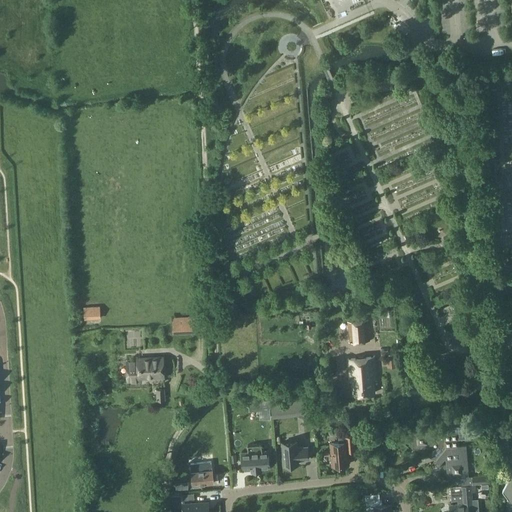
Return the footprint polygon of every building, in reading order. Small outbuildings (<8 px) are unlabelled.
[(84,319),(101,318),(100,306),(83,307),(84,319)] [(202,316),(172,317),(173,333),(202,332),(202,316)] [(349,342),(369,341),(368,319),(348,321),(349,342)] [(502,336),(492,337),(493,344),(493,345),(503,344),(504,344),(503,336),(502,336)] [(374,393),(373,379),(376,379),(374,357),(348,359),(350,381),(352,381),(354,395),(374,393)] [(127,383),(136,383),(136,378),(164,377),(162,358),(137,359),(137,362),(126,363),(127,383)] [(165,390),(157,390),(157,400),(165,400),(165,390)] [(266,399),(258,401),(259,409),(267,408),(266,400),(266,399)] [(315,413),(314,400),(271,404),(272,417),(315,413)] [(445,427),(412,430),(413,450),(433,448),(433,450),(429,455),(433,459),(435,459),(436,460),(448,446),(459,445),(459,439),(472,438),(470,418),(450,420),(451,433),(445,434),(445,427)] [(338,444),(331,444),(333,466),(349,465),(348,451),(355,450),(354,435),(346,436),(339,436),(339,444),(338,444)] [(297,441),(283,442),(285,466),(299,465),(298,459),(309,458),(308,447),(297,448),(297,441)] [(448,446),(436,460),(436,462),(440,465),(444,460),(447,460),(448,480),(468,478),(468,467),(466,445),(459,445),(448,446)] [(268,450),(242,453),(243,468),(252,468),(252,471),(255,471),(255,468),(269,467),(268,450)] [(193,487),(202,486),(201,484),(214,483),(211,461),(191,463),(193,487)] [(489,474),(475,475),(476,484),(490,483),(489,474)] [(458,504),(451,505),(451,511),(478,511),(478,498),(472,499),(472,492),(475,491),(475,485),(462,486),(462,488),(451,489),(452,500),(458,500),(458,504)] [(379,494),(365,495),(366,500),(366,511),(392,511),(392,505),(382,505),(381,499),(379,499),(379,494)] [(208,511),(208,503),(183,504),(183,511),(208,511)]
